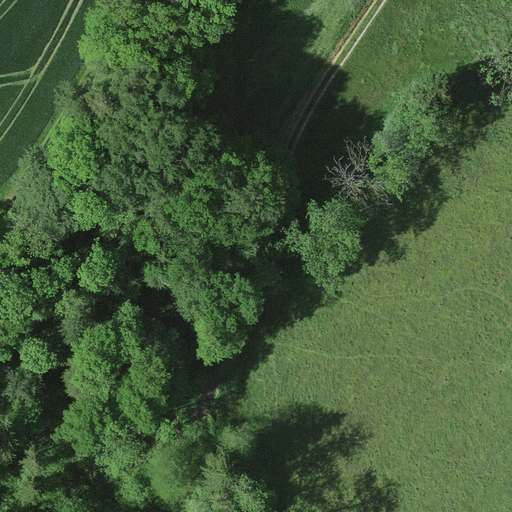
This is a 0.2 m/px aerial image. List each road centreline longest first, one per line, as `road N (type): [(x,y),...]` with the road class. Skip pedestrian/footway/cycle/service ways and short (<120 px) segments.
road 1 (track): [(0,449),(77,425),(145,386),(194,322),(308,108),(383,0)]
road 2 (track): [(134,0),(18,191),(0,204)]
